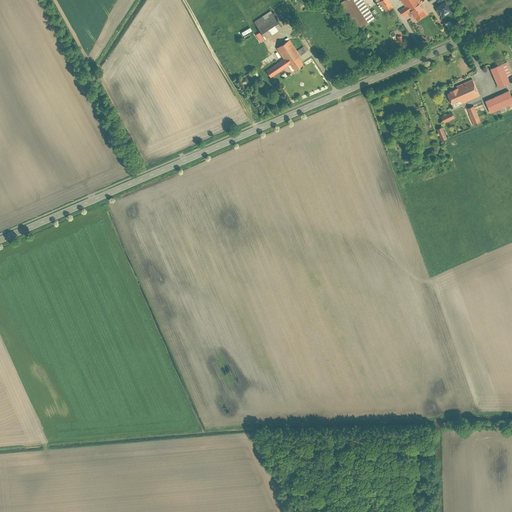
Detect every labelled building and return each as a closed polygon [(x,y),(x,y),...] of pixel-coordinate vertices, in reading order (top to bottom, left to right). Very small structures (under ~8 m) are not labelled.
[(361,0),(343,0),(338,4),(355,31),(373,19),(361,0)] [(375,0),(384,13),(393,8),(387,0),(375,0)] [(398,0),(405,8),(400,11),(404,16),(409,12),(417,23),(426,16),(419,5),(424,1),(423,0),(398,0)] [(443,0),(435,0),(439,5),(434,9),(441,19),(447,15),(448,17),(453,14),(443,0)] [(270,12),(253,23),(258,31),(253,34),(260,44),(281,30),(270,12)] [(244,35),(253,30),(251,27),(242,32),(244,35)] [(283,60),(265,72),(270,79),(288,66),(292,72),(301,66),(296,58),(305,52),(302,47),(297,51),(289,39),(275,49),(283,60)] [(511,72),(508,62),(491,68),(499,87),(511,82),(511,72)] [(243,77),(248,83),(255,78),(250,72),(243,77)] [(449,92),(447,93),(452,104),(460,100),(462,104),(479,96),(472,81),(449,91),(449,92)] [(511,97),(509,90),(485,100),(491,112),(511,102),(511,97)] [(467,108),(474,124),(481,121),(474,105),(467,108)] [(441,117),(444,123),(455,117),(452,111),(441,117)] [(443,126),(437,129),(442,140),(447,138),(443,126)]
